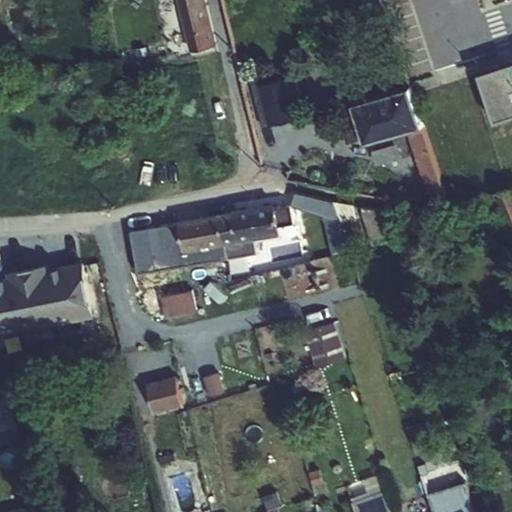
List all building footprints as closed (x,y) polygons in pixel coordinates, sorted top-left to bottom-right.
[(178,0),(191,51),(217,45),(206,0),(178,0)] [(146,46),(135,47),(137,57),(148,56),(146,46)] [(511,117),(511,64),(511,63),(479,73),(496,123),(511,117)] [(303,114),(296,74),(264,79),(271,119),(303,114)] [(353,102),(365,143),(422,126),(411,86),(353,102)] [(293,191),(290,205),(316,211),(320,198),(293,191)] [(223,228),(226,244),(280,234),(275,202),(232,210),(236,226),(223,228)] [(338,219),(327,222),(333,252),(346,249),(341,223),(356,217),(357,206),(336,203),(333,202),(338,219)] [(386,210),(360,206),(371,239),(393,233),(386,210)] [(185,252),(226,244),(223,228),(236,226),(232,210),(180,220),(180,222),(185,252)] [(185,252),(180,222),(169,224),(175,260),(186,258),(186,260),(217,255),(217,261),(228,259),(226,244),(185,252)] [(226,244),(228,259),(256,254),(255,249),(282,244),(280,234),(226,244)] [(85,259),(0,275),(0,334),(98,316),(85,259)] [(168,317),(199,311),(194,289),(163,296),(168,317)] [(307,330),(318,367),(348,358),(337,321),(307,330)] [(147,383),(155,413),(184,405),(176,375),(147,383)] [(434,511),(476,511),(461,461),(421,474),(434,511)]
